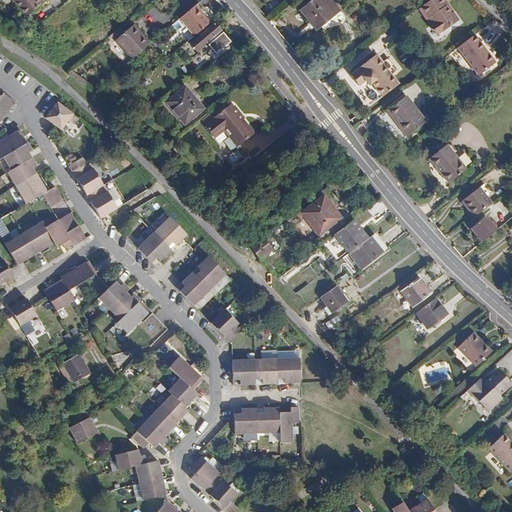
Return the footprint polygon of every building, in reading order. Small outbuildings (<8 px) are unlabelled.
[(13,0),(26,15),(41,2),(40,1),(41,0),(13,0)] [(271,20),(288,7),(283,0),(266,13),(271,20)] [(317,29),(322,25),(335,14),(325,1),(326,0),(314,0),(302,10),(317,29)] [(335,0),(326,0),(325,1),(335,14),(339,17),(345,11),(335,0)] [(439,0),(429,0),(418,9),(430,27),(429,28),(435,37),(455,22),(449,14),(447,15),(442,8),(444,6),(439,0)] [(211,23),(196,5),(179,19),(194,37),(211,23)] [(479,31),(490,44),(505,32),(494,19),(479,31)] [(214,23),(194,39),(201,47),(220,31),(214,23)] [(115,41),(131,60),(150,44),(134,26),(115,41)] [(393,29),(383,37),(390,45),(400,38),(393,29)] [(475,36),(458,50),(479,78),(497,64),(475,36)] [(398,86),(378,61),(376,63),(372,60),(361,68),(362,69),(351,78),(358,87),(366,82),(370,87),(373,85),(383,98),(398,86)] [(185,88),(167,103),(185,124),(203,110),(185,88)] [(3,93),(0,96),(0,101),(10,108),(14,102),(3,93)] [(408,98),(387,112),(406,138),(426,124),(408,98)] [(10,108),(0,101),(0,108),(5,113),(10,108)] [(60,130),(67,120),(72,114),(57,103),(45,118),(60,130)] [(199,131),(208,142),(228,166),(236,160),(231,154),(235,151),(233,149),(248,137),(233,119),(234,118),(227,110),(226,111),(224,109),(208,121),(209,122),(199,131)] [(72,114),(67,120),(72,124),(77,118),(72,114)] [(19,130),(0,141),(0,158),(3,157),(27,142),(19,130)] [(32,150),(27,142),(3,157),(6,163),(11,170),(31,158),(28,152),(32,150)] [(428,161),(435,170),(452,156),(446,148),(428,161)] [(435,170),(444,183),(462,169),(452,156),(435,170)] [(35,166),(31,158),(11,170),(7,172),(11,179),(15,185),(36,173),(32,168),(35,166)] [(68,166),(86,195),(100,187),(102,185),(99,179),(93,169),(89,170),(82,158),(68,166)] [(462,169),(444,183),(446,186),(465,173),(462,169)] [(11,179),(7,172),(2,176),(6,182),(11,179)] [(46,191),(36,173),(15,185),(19,192),(26,203),(42,194),(46,191)] [(104,176),(99,179),(102,185),(108,182),(104,176)] [(19,192),(15,185),(10,189),(13,195),(19,192)] [(46,191),(42,194),(46,200),(59,193),(55,186),(46,191)] [(100,187),(86,195),(100,218),(116,208),(112,202),(106,192),(103,193),(100,187)] [(465,207),(474,217),(490,203),(478,188),(463,200),(467,205),(465,207)] [(59,193),(46,200),(50,206),(63,199),(59,193)] [(306,211),(322,230),(340,215),(325,196),(306,211)] [(392,209),(382,198),(369,208),(378,219),(392,209)] [(112,202),(116,208),(122,205),(118,199),(112,202)] [(71,213),(58,220),(72,244),(74,246),(86,238),(71,213)] [(164,222),(169,218),(164,213),(159,217),(164,222)] [(48,219),(51,225),(58,220),(54,215),(48,219)] [(470,228),(482,243),(498,230),(486,215),(470,228)] [(186,235),(169,218),(164,222),(153,233),(166,246),(171,242),(175,245),(186,235)] [(361,244),(370,237),(356,218),(337,233),(351,251),(361,244)] [(58,220),(51,225),(44,229),(53,243),(56,248),(62,245),(64,248),(72,244),(58,220)] [(53,243),(44,229),(41,222),(29,230),(23,233),(36,254),(53,243)] [(23,233),(29,230),(26,224),(20,228),(23,233)] [(148,238),(153,233),(148,228),(143,233),(148,238)] [(17,265),(36,254),(23,233),(11,240),(5,244),(17,265)] [(170,250),(166,246),(153,233),(148,238),(137,248),(151,262),(156,258),(159,261),(170,250)] [(385,249),(374,234),(370,237),(361,244),(351,251),(349,253),(360,268),(385,249)] [(5,244),(11,240),(8,235),(2,239),(5,244)] [(269,243),(256,253),(261,260),(274,249),(269,243)] [(200,271),(195,276),(209,290),(210,289),(225,275),(207,257),(197,267),(200,271)] [(321,258),(310,265),(318,276),(329,269),(321,258)] [(4,260),(0,262),(0,284),(13,277),(4,260)] [(63,280),(69,290),(96,274),(88,261),(61,277),(63,280)] [(309,266),(303,273),(312,281),(318,275),(309,266)] [(209,290),(195,276),(191,272),(181,283),(184,287),(180,292),(193,305),(196,303),(209,290)] [(229,279),(225,275),(210,289),(215,294),(229,279)] [(421,278),(402,291),(413,307),(432,294),(421,278)] [(75,301),(69,290),(63,280),(44,291),(57,311),(63,308),(75,301)] [(103,304),(108,309),(125,293),(128,289),(123,284),(119,287),(115,282),(98,299),(103,304)] [(348,302),(336,286),(320,296),(328,306),(333,312),(348,302)] [(214,295),(209,290),(196,303),(201,307),(214,295)] [(236,290),(227,299),(231,303),(240,294),(236,290)] [(108,309),(114,315),(119,320),(139,301),(133,294),(130,297),(125,293),(108,309)] [(448,314),(436,298),(416,313),(428,329),(448,314)] [(20,326),(29,321),(37,316),(27,299),(10,309),(20,326)] [(119,320),(116,323),(122,329),(127,334),(150,311),(139,301),(119,320)] [(104,314),(108,309),(103,304),(98,308),(104,314)] [(229,305),(224,310),(229,315),(234,310),(229,305)] [(329,315),(333,312),(328,306),(324,309),(329,315)] [(66,314),(63,308),(57,311),(60,317),(66,314)] [(240,332),(235,326),(238,324),(229,315),(224,310),(210,323),(228,342),(240,332)] [(338,314),(326,322),(330,328),(342,320),(338,314)] [(119,320),(114,315),(110,319),(115,325),(116,323),(119,320)] [(37,316),(29,321),(31,326),(40,321),(37,316)] [(127,334),(122,329),(118,333),(122,338),(127,334)] [(474,330),(458,343),(475,363),(491,349),(474,330)] [(260,359),(276,359),(276,350),(260,351),(260,359)] [(174,362),(179,357),(174,352),(169,357),(174,362)] [(88,373),(78,355),(63,363),(63,364),(59,366),(69,384),(88,373)] [(200,377),(179,357),(174,362),(168,368),(175,375),(179,379),(189,388),(200,377)] [(299,383),(298,358),(291,358),(276,359),(276,378),(284,378),(284,383),(299,383)] [(276,378),(276,359),(260,359),(253,360),(254,379),(261,379),(262,384),(277,384),(276,378)] [(254,384),(254,379),(253,360),(246,360),(231,360),(232,380),(239,380),(239,385),(254,384)] [(484,381),(480,377),(472,385),(492,407),(507,393),(504,390),(511,382),(511,375),(502,365),(484,381)] [(174,384),(179,379),(175,375),(171,379),(174,384)] [(196,395),(189,388),(179,379),(174,384),(167,391),(171,394),(184,407),(196,395)] [(171,394),(167,391),(166,389),(161,396),(166,400),(171,394)] [(188,411),(184,407),(171,394),(166,400),(159,407),(176,423),(188,411)] [(154,413),(159,407),(154,403),(149,408),(154,413)] [(163,436),(176,423),(159,407),(154,413),(146,421),(163,436)] [(278,433),(278,413),(278,408),(262,409),(262,413),(256,413),(257,434),(271,433),(278,433)] [(290,412),(278,413),(278,433),(279,440),(279,444),(291,443),(291,424),(298,424),(297,408),(290,408),(290,412)] [(257,434),(256,413),(256,409),(240,409),(240,414),(233,414),(234,434),(242,434),(257,434)] [(51,423),(46,412),(40,415),(44,425),(51,423)] [(137,421),(141,426),(146,421),(142,416),(137,421)] [(90,417),(78,423),(69,428),(77,444),(98,433),(90,417)] [(167,440),(163,436),(146,421),(141,426),(131,437),(143,448),(148,443),(153,447),(157,443),(161,446),(167,440)] [(489,447),(491,449),(507,435),(505,433),(489,447)] [(507,435),(491,449),(511,471),(511,444),(510,442),(511,440),(507,435)] [(115,456),(116,463),(118,470),(129,468),(135,466),(145,464),(143,456),(139,456),(137,450),(115,456)] [(205,457),(202,459),(218,474),(223,468),(211,458),(209,461),(205,457)] [(190,479),(204,491),(214,479),(218,474),(202,459),(200,458),(190,469),(195,474),(190,479)] [(157,461),(145,464),(135,466),(137,473),(139,484),(161,478),(157,461)] [(165,495),(161,478),(139,484),(140,491),(143,500),(165,495)] [(223,508),(230,501),(237,494),(231,489),(222,481),(219,484),(214,479),(204,491),(223,508)] [(140,491),(139,484),(132,485),(134,492),(140,491)] [(231,489),(237,494),(241,489),(235,484),(231,489)] [(427,500),(424,494),(417,498),(420,504),(427,500)] [(420,504),(408,511),(434,511),(433,510),(427,500),(420,504)] [(234,511),(238,508),(230,501),(223,508),(228,511),(234,511)] [(393,511),(408,511),(403,502),(392,509),(393,511)] [(176,511),(166,503),(157,511),(176,511)]
